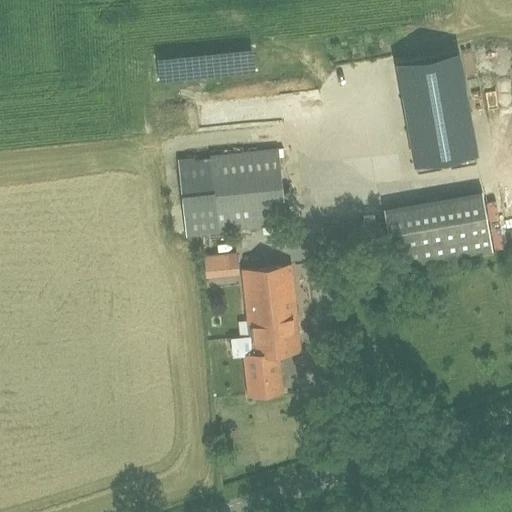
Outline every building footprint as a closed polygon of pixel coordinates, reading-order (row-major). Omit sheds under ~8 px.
[(397,63),(415,163),(476,153),(458,52),(397,63)] [(178,159),(186,234),(217,230),(285,223),(277,149),(209,156),(209,157),(195,159),(195,157),(178,159)] [(481,191),(383,208),(393,267),(491,250),(481,191)] [(379,260),(378,248),(380,248),(377,220),(321,226),(324,254),(329,254),(330,266),(344,265),(344,264),(379,260)] [(250,335),(285,331),(297,330),(290,264),(243,269),(248,319),(249,319),(250,335)] [(285,331),(250,335),(252,353),(244,354),(248,394),(280,391),(276,352),(299,349),(297,330),(285,331)]
